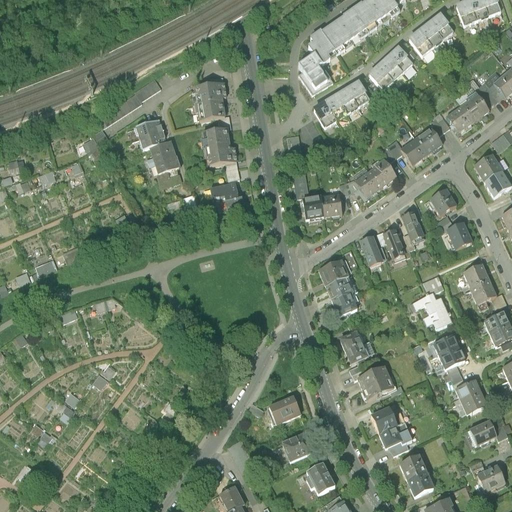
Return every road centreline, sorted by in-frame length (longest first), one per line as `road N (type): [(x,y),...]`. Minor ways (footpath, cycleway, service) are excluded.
road 1 (track): [(0,490),(5,483),(42,508),(166,342)]
road 2 (residential): [(303,327),(270,348),(163,511)]
road 3 (tertiary): [(303,327),(344,443),(385,511)]
road 4 (residential): [(449,167),(287,272)]
road 5 (residential): [(263,141),(294,122),(298,41),(359,0)]
road 6 (track): [(156,354),(85,364),(41,387),(0,423)]
road 7 (track): [(131,217),(119,200),(0,250)]
road 8 (tertiary): [(237,0),(263,141)]
road 9 (tertiary): [(263,141),(287,272)]
road 10 (residential): [(449,167),(477,201),(511,282)]
